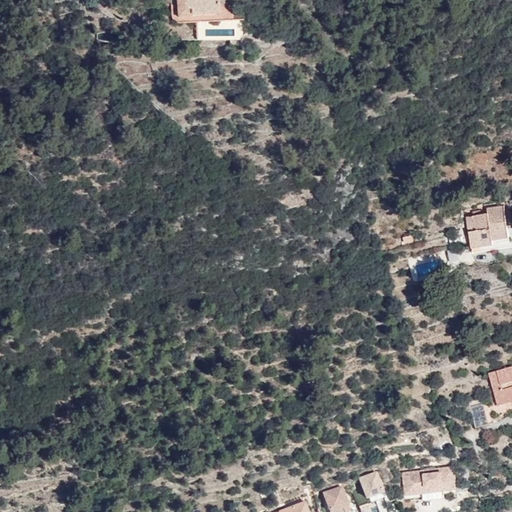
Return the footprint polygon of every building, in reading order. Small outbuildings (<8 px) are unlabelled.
[(176,0),(177,17),(191,16),(191,15),(191,8),(219,7),(218,0),(176,0)] [(472,248),(493,244),(509,242),(503,206),(488,208),(488,213),(469,216),(471,232),(469,232),(472,248)] [(494,250),(493,244),(472,248),(473,253),(494,250)] [(499,405),(511,401),(511,366),(489,373),(499,405)] [(376,470),(357,478),(365,500),(385,492),(376,470)] [(456,492),(455,485),(453,470),(403,476),(405,498),(421,496),(422,503),(444,500),(443,493),(456,492)] [(321,492),(327,511),(349,511),(350,511),(341,485),(321,492)] [(308,511),(305,501),(277,511),(308,511)] [(378,511),(376,501),(359,505),(360,511),(378,511)]
